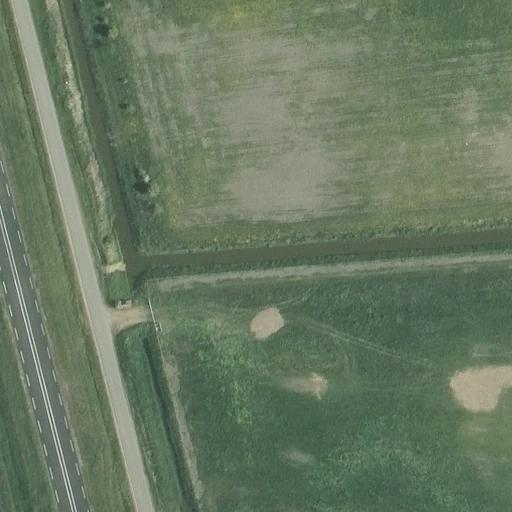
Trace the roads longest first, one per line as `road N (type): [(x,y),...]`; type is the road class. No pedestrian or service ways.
road 1 (unclassified): [(143,511),(18,0)]
road 2 (primary): [(0,208),(76,511)]
